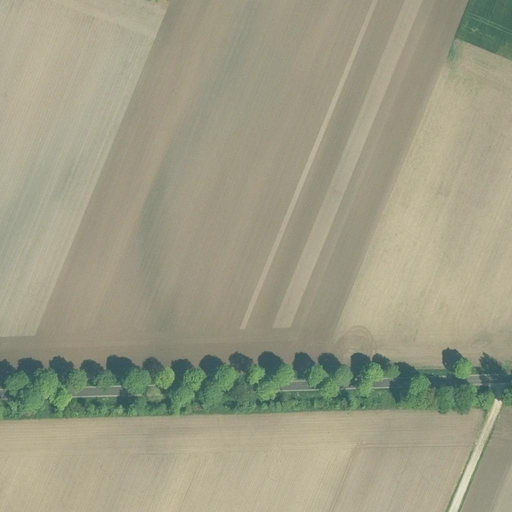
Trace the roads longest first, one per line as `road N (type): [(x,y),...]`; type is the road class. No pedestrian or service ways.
road 1 (tertiary): [(511,385),(0,400)]
road 2 (track): [(499,385),(448,511)]
